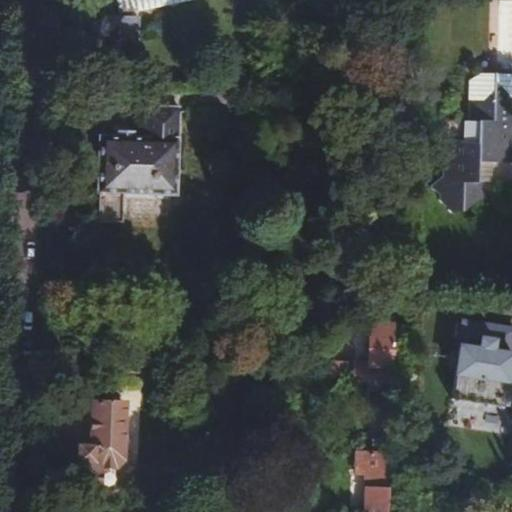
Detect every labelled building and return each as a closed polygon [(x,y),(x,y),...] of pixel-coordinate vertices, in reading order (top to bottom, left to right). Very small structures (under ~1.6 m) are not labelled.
[(197,0),(114,0),(116,13),(100,15),(105,50),(137,46),(132,9),(197,0)] [(511,66),(511,0),(500,0),(498,66),(511,66)] [(502,95),(511,103),(511,76),(474,74),(466,81),(463,84),(462,124),(472,124),(473,104),(492,104),(502,95)] [(430,148),(510,151),(511,130),(511,129),(511,111),(511,103),(502,95),(492,104),(473,104),(472,124),(462,124),(461,146),(454,146),(454,136),(443,135),(430,135),(430,148)] [(97,225),(121,226),(122,195),(175,197),(178,110),(144,109),(143,140),(99,140),(97,225)] [(510,167),(510,151),(430,148),(428,182),(416,192),(427,204),(426,208),(439,221),(452,209),(481,209),(481,189),(476,189),(477,167),(490,167),(510,167)] [(489,189),(490,167),(477,167),(476,189),(481,189),(489,189)] [(450,402),(503,409),(511,339),(511,331),(460,324),(450,402)] [(352,381),(390,382),(392,326),(369,326),(369,339),(366,340),(366,366),(352,366),(352,381)] [(81,383),(51,381),(50,418),(92,420),(91,454),(81,455),(81,482),(97,482),(98,471),(112,472),(121,463),(123,407),(80,404),(81,383)] [(386,511),(387,477),(388,458),(351,459),(351,479),(365,480),(363,511),(386,511)]
